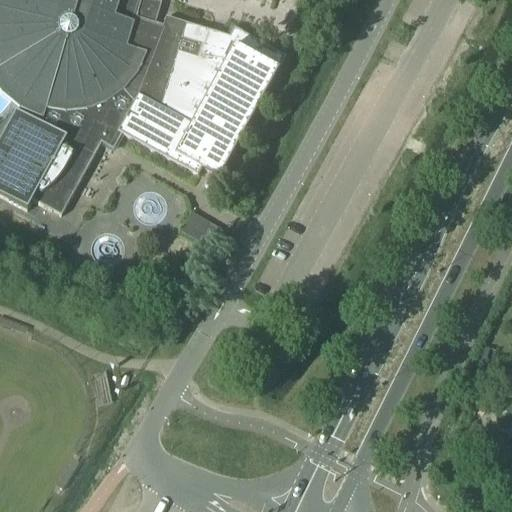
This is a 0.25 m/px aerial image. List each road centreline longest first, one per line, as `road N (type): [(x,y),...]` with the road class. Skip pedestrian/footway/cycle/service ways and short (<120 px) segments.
road 1 (unclassified): [(389,0),(144,445),(159,474),(194,487)]
road 2 (secondary): [(511,91),(295,504)]
road 3 (secondary): [(337,511),(511,157)]
